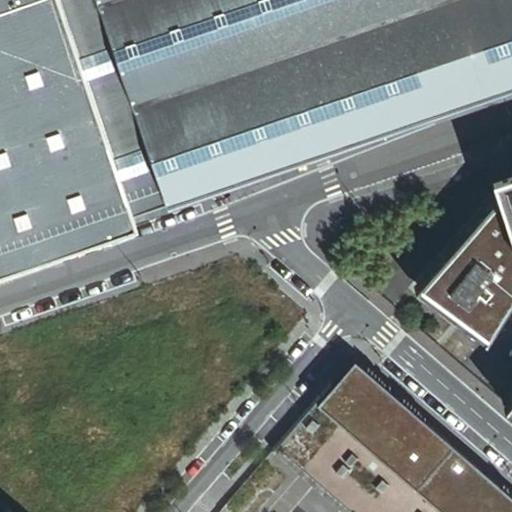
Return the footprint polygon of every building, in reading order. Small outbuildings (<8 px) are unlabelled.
[(511,85),(511,0),(0,0),(0,260),(128,217),(124,206),(158,195),(162,204),(511,85)] [(511,162),(494,169),(511,230),(511,162)] [(456,240),(415,297),(480,343),(511,298),(511,204),(493,190),(456,240)] [(511,511),(511,490),(354,354),(272,449),(273,450),(276,447),(351,511),(511,511)] [(511,387),(502,399),(511,407),(511,387)]
